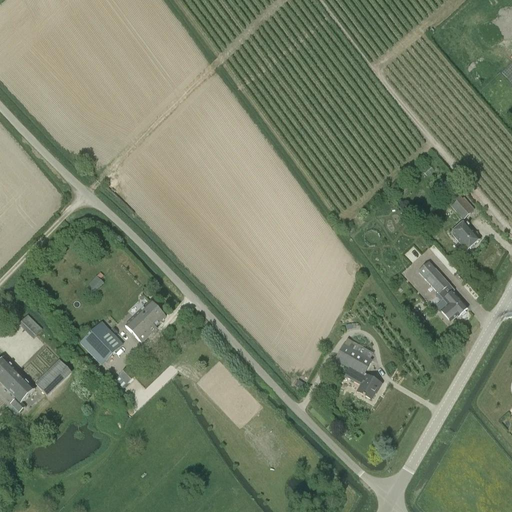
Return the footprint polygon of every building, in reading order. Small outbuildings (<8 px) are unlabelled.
[(430,167),(422,173),(427,178),(434,172),(430,167)] [(463,222),(474,212),(459,197),(449,206),(463,222)] [(466,252),(480,240),(464,223),(451,235),(466,252)] [(438,296),(438,295),(448,306),(442,310),(452,321),(457,316),(458,317),(467,309),(453,294),(453,293),(455,292),(449,286),(449,285),(440,275),(439,275),(435,271),(434,272),(428,266),(418,274),(422,279),(423,278),(428,285),(438,296)] [(85,289),(93,297),(104,285),(96,277),(85,289)] [(150,303),(125,327),(141,344),(156,330),(155,329),(165,318),(150,303)] [(426,324),(419,316),(413,321),(419,329),(426,324)] [(28,317),(19,326),(33,341),(42,331),(28,317)] [(101,367),(123,345),(102,323),(80,344),(101,367)] [(478,351),(485,337),(480,335),(473,348),(478,351)] [(343,345),(334,361),(350,369),(345,378),(361,386),(357,393),(371,401),(377,391),(378,392),(381,385),(364,375),(372,361),(361,355),(364,350),(346,340),(343,345)] [(30,385),(4,359),(0,363),(0,382),(11,395),(16,399),(12,404),(10,406),(19,415),(25,409),(21,405),(35,390),(30,385)] [(48,398),(72,375),(60,362),(35,386),(48,398)] [(119,377),(120,377),(115,382),(122,389),(126,385),(127,386),(135,378),(127,369),(119,377)]
